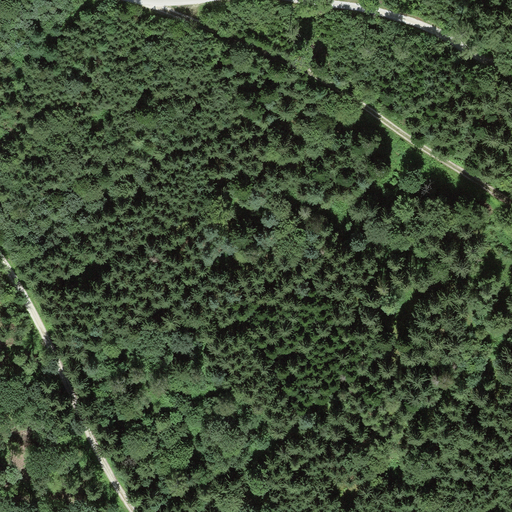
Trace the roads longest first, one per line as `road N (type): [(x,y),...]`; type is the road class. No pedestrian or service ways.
road 1 (track): [(511,209),(338,95),(243,44),(135,2)]
road 2 (track): [(0,261),(45,336),(91,454),(130,511)]
road 3 (track): [(305,0),(359,6),(439,35),(511,75)]
